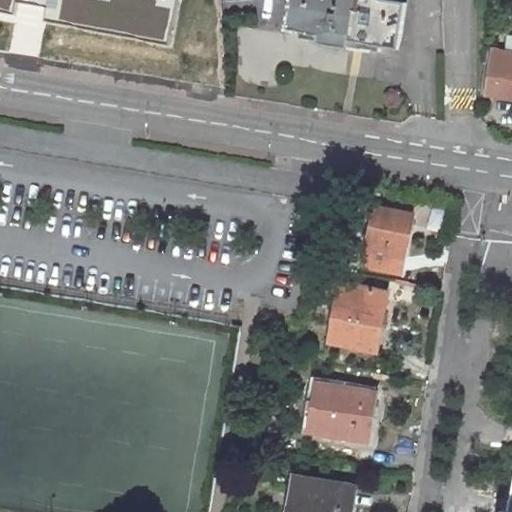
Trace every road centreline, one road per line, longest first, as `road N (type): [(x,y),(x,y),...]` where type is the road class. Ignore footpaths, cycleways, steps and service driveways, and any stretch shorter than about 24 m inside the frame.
road 1 (residential): [(0,85),(460,167)]
road 2 (unclassified): [(476,170),(421,511)]
road 3 (residential): [(460,167),(465,0)]
